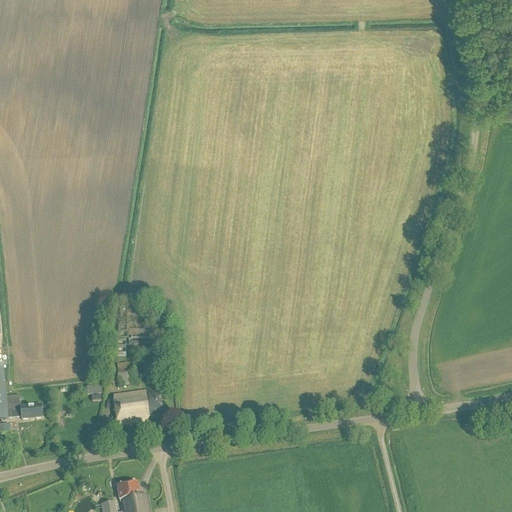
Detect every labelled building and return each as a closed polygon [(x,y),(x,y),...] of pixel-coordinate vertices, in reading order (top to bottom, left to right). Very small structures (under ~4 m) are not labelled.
[(168,19),(179,14),(177,8),(166,13),(168,19)] [(170,24),(174,31),(180,29),(176,21),(170,24)] [(111,357),(126,357),(126,341),(113,341),(112,348),(111,357)] [(117,365),(118,368),(120,388),(138,386),(136,363),(117,365)] [(41,407),(21,409),(21,404),(20,397),(6,399),(3,366),(0,366),(0,420),(22,419),(22,423),(43,421),(41,407)] [(152,396),(152,393),(115,398),(119,427),(145,424),(150,420),(163,418),(160,395),(152,396)] [(0,431),(9,431),(9,423),(0,423),(0,431)] [(71,425),(72,435),(81,434),(81,425),(71,425)] [(140,499),(138,485),(117,489),(120,505),(122,505),(122,511),(116,511),(116,505),(103,507),(103,511),(150,511),(148,498),(140,499)]
